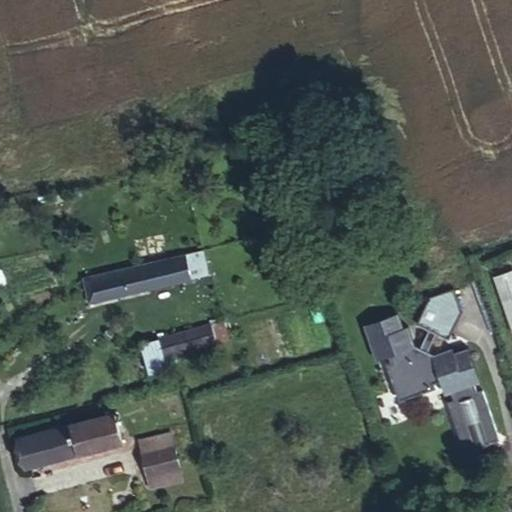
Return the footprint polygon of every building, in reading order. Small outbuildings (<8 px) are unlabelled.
[(90,302),(164,283),(190,277),(185,253),(85,278),(90,302)] [(511,287),(505,270),(491,275),(511,331),(511,287)] [(448,339),(462,312),(454,288),(430,296),(417,323),(448,339)] [(468,348),(454,353),(452,348),(434,355),(413,344),(406,327),(401,329),(396,314),(365,325),(377,358),(389,354),(392,362),(388,363),(400,399),(435,387),(433,382),(441,379),(445,392),(451,390),(454,399),(449,401),(462,440),(473,447),(485,443),(496,429),(482,389),(477,391),(473,382),(479,380),(468,348)] [(159,338),(163,356),(195,347),(191,329),(159,338)] [(121,440),(113,413),(19,438),(27,465),(121,440)] [(140,439),(142,452),(174,444),(171,432),(140,439)] [(148,476),(180,468),(174,444),(142,452),(148,476)] [(183,479),(180,468),(148,476),(150,487),(183,479)]
